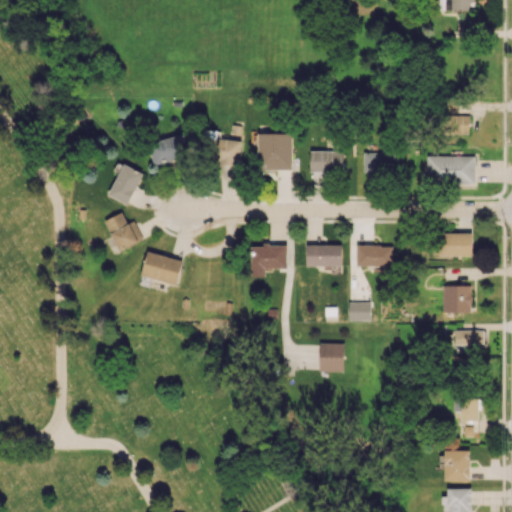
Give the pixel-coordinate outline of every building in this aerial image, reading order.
[(474,10),(474,0),(451,0),(451,9),(474,10)] [(442,112),(456,112),(456,98),(442,98),(442,112)] [(470,134),(470,115),(442,114),(442,133),(470,134)] [(292,169),(292,132),(258,133),(258,169),(292,169)] [(148,141),(153,164),(189,156),(184,134),(148,141)] [(310,170),(343,169),(342,151),(309,151),(310,170)] [(363,152),(363,169),(398,169),(398,152),(363,152)] [(426,155),(426,182),(474,183),(475,156),(426,155)] [(130,203),(141,171),(121,163),(109,196),(130,203)] [(104,220),(119,250),(142,239),(133,220),(127,223),(121,211),(104,220)] [(472,232),(439,233),(439,255),(472,255),(472,232)] [(251,276),(265,276),(265,268),(287,268),(286,244),(250,245),(251,276)] [(306,265),(341,266),(341,245),(306,244),(306,265)] [(392,267),(393,245),(356,244),(356,266),(392,267)] [(182,258),(146,252),(141,276),(177,283),(182,258)] [(443,311),(471,311),(471,285),(443,285),(443,311)] [(370,301),(348,302),(349,320),(370,320),(370,301)] [(483,329),(454,330),(454,344),(484,343),(483,329)] [(344,343),(320,342),(319,370),(344,371),(344,343)] [(461,419),(478,419),(478,396),(454,396),(453,411),(461,411),(461,419)] [(469,449),(444,450),(444,480),(470,480),(469,449)] [(470,511),(471,487),(447,488),(447,511),(470,511)]
